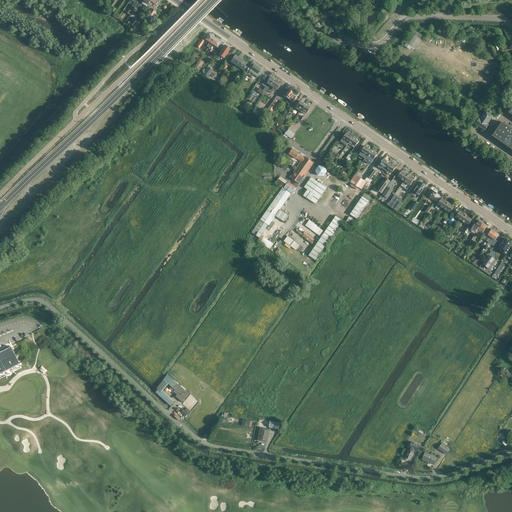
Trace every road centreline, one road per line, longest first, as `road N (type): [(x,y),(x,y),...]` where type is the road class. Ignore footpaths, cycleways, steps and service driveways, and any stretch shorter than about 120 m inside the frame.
road 1 (tertiary): [(511,232),(173,0)]
road 2 (unclassified): [(511,452),(442,476),(403,476),(203,443),(154,401)]
road 3 (unclassified): [(0,226),(211,0)]
